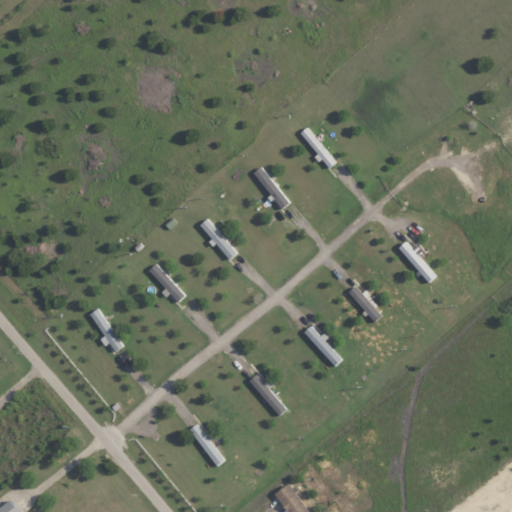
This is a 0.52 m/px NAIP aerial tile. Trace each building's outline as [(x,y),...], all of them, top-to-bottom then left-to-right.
[(254,170),(278,209),(286,204),(262,165),(254,170)] [(227,259),(235,253),(206,217),(198,224),(227,259)] [(397,246),(427,282),(434,275),(405,240),(397,246)] [(184,294),(154,263),(147,270),(177,301),(184,294)] [(372,321),(381,314),(362,290),(360,292),(355,285),(348,290),(372,321)] [(91,316),(114,351),(122,346),(98,311),(91,316)] [(302,331),(333,365),(341,358),(320,334),(319,335),(309,324),(302,331)] [(278,414),(286,407),(263,381),(262,382),(255,373),(248,380),(278,414)] [(188,429),(216,465),(223,460),(195,423),(188,429)] [(287,511),(306,511),(308,511),(288,482),(274,492),(287,511)] [(0,511),(20,511),(10,498),(0,506),(0,511)]
